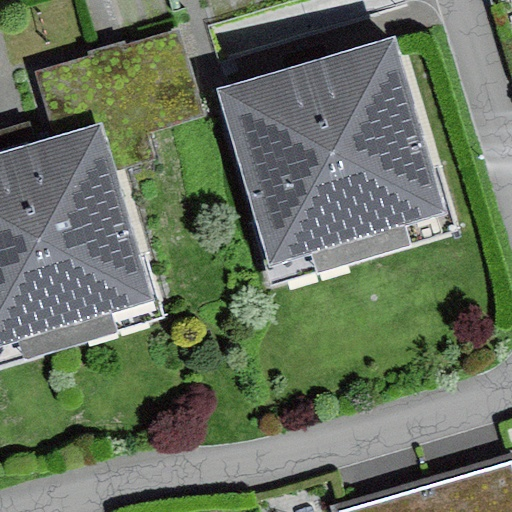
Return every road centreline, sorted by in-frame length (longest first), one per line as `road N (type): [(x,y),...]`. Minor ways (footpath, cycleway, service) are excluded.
road 1 (residential): [(511,387),(264,463),(99,488),(25,511)]
road 2 (residential): [(451,0),(511,192)]
